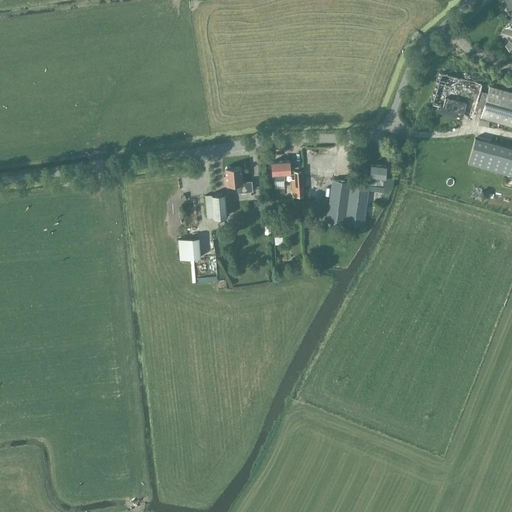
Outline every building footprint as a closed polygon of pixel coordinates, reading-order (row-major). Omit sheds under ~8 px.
[(511,20),(510,22),(502,31),(510,40),(505,45),(511,51),(511,50),(511,20)] [(482,83),(443,71),(434,103),(465,112),(465,111),(474,114),(476,105),(484,108),(481,117),(511,126),(511,91),(491,85),(489,92),(481,89),(482,83)] [(511,147),(476,138),(468,163),(511,175),(511,147)] [(289,161),(272,162),(273,180),(274,180),(284,180),(285,180),(285,172),(290,172),(289,161)] [(371,164),(369,184),(384,185),(385,177),(386,166),(371,164)] [(224,168),(225,176),(224,176),(225,184),(236,183),(239,192),(252,191),(251,181),(243,182),(241,166),(224,168)] [(295,181),(292,182),(293,195),(303,195),(301,171),(294,171),(295,178),(295,181)] [(332,179),(326,222),(364,227),(370,184),(332,179)] [(225,193),(211,194),(213,218),(227,217),(225,193)] [(269,200),(260,200),(260,210),(270,210),(269,200)] [(282,236),(274,236),(275,244),(279,244),(283,240),(282,236)] [(178,237),(178,257),(200,257),(199,237),(178,237)] [(215,273),(214,254),(203,254),(204,258),(209,258),(210,273),(215,273)]
